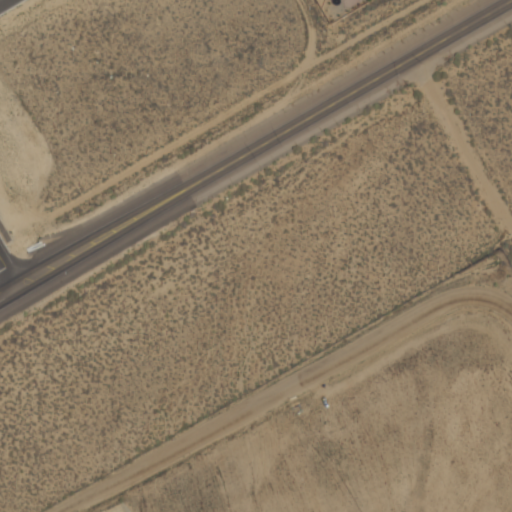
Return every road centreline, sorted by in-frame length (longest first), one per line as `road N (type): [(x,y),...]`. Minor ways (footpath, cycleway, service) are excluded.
road 1 (tertiary): [(0,296),(505,0)]
road 2 (track): [(413,55),(511,230)]
